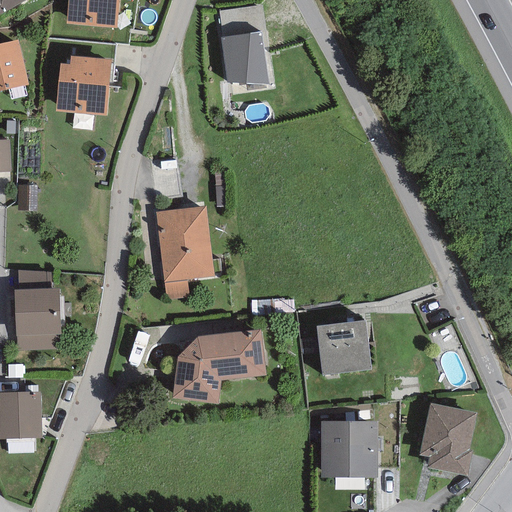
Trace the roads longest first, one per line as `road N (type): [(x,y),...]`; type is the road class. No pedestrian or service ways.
road 1 (residential): [(44,511),(110,331),(132,171),(185,0)]
road 2 (residential): [(511,413),(435,244),(300,0)]
